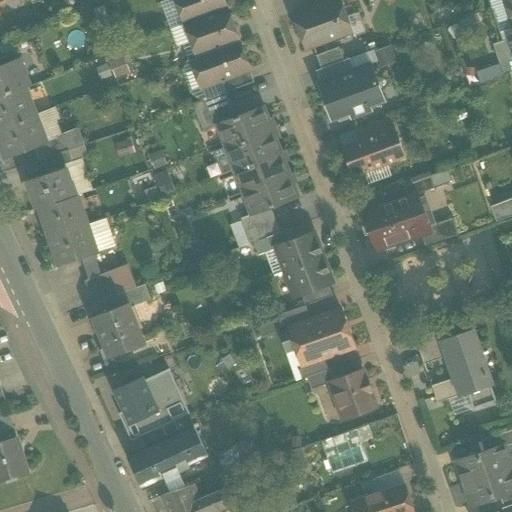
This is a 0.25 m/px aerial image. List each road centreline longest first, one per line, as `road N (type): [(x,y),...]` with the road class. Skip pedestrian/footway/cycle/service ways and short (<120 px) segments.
road 1 (residential): [(444,511),(260,0)]
road 2 (tertiary): [(115,483),(18,265)]
